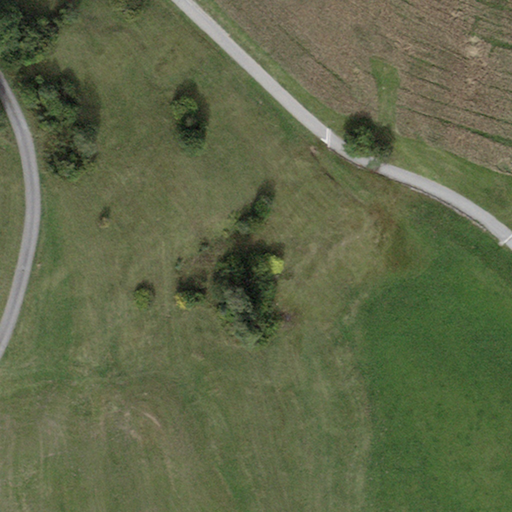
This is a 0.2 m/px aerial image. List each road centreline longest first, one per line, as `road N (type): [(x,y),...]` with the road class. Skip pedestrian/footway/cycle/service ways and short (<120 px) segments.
road 1 (track): [(176,0),(345,151),(436,189),(511,240)]
road 2 (track): [(0,94),(16,118),(30,213),(23,272),(0,341)]
